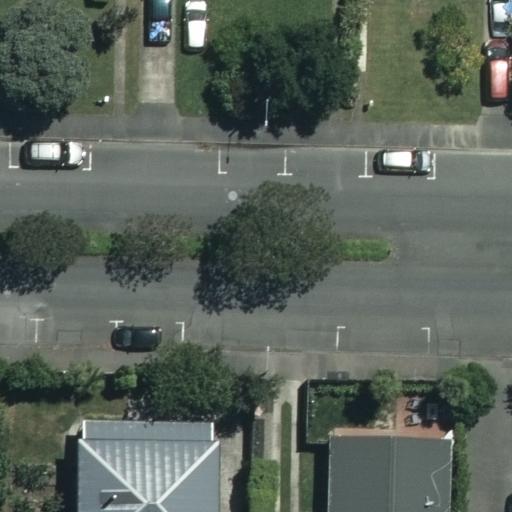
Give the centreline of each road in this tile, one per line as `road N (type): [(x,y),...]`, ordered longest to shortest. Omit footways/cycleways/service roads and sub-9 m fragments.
road 1 (tertiary): [(0,194),(498,209)]
road 2 (tertiary): [(494,295),(0,284)]
